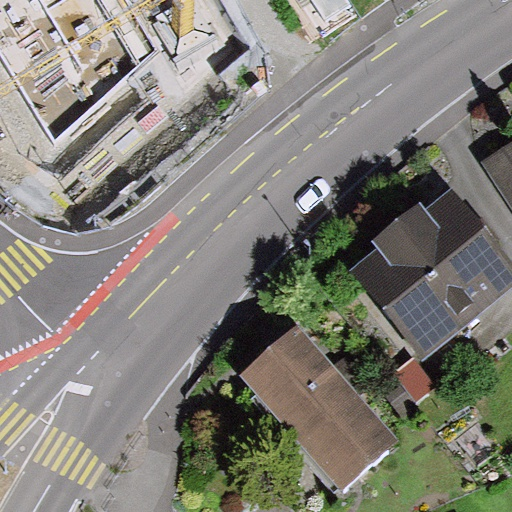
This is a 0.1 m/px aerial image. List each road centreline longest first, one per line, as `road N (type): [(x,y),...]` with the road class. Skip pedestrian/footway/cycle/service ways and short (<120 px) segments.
road 1 (primary): [(448,48),(301,126),(69,348)]
road 2 (primary): [(119,380),(229,258),(337,163),(448,48)]
road 3 (primary): [(36,511),(119,380)]
